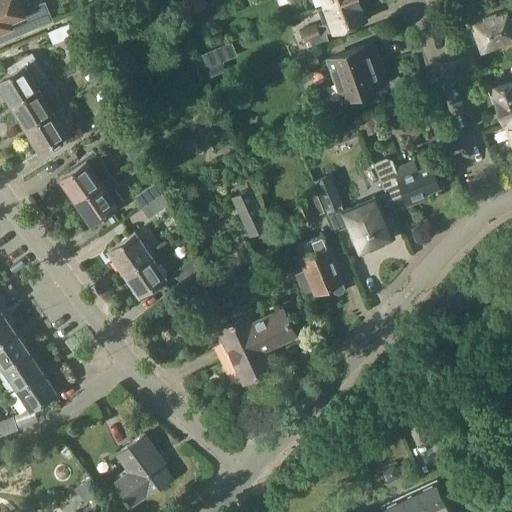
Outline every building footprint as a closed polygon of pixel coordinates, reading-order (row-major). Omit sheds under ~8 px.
[(0,0),(0,42),(54,20),(46,1),(44,1),(45,3),(24,12),(19,0),(0,0)] [(180,0),(186,13),(207,5),(205,0),(180,0)] [(290,0),(291,3),(299,0),(322,0),(325,5),(317,8),(318,9),(343,0),(290,0)] [(330,32),(335,30),(335,32),(365,20),(361,10),(364,1),(363,0),(343,0),(318,9),(324,24),(326,23),(330,32)] [(482,18),(472,22),(482,51),(511,40),(511,24),(511,23),(511,0),(504,4),(507,10),(496,13),(494,7),(480,12),(482,18)] [(70,22),(48,31),(53,43),(75,34),(70,22)] [(309,51),(330,44),(326,33),(321,34),(318,24),(300,30),(304,43),(306,42),(309,51)] [(366,45),(329,58),(334,71),(332,74),(334,79),(337,81),(344,99),(366,91),(369,92),(374,91),(376,87),(381,85),(380,84),(388,81),(383,67),(375,70),(366,45)] [(288,60),(292,73),(320,63),(316,50),(288,60)] [(49,80),(49,79),(32,51),(12,63),(16,68),(0,77),(0,84),(11,104),(49,80)] [(76,64),(82,73),(94,66),(89,57),(76,64)] [(49,80),(11,104),(25,127),(63,103),(49,80)] [(508,123),(511,121),(511,80),(491,88),(505,124),(508,123)] [(63,103),(25,127),(39,150),(77,127),(63,103)] [(103,131),(124,117),(117,106),(96,120),(103,131)] [(356,120),(360,130),(385,119),(381,109),(356,120)] [(227,129),(219,112),(198,121),(206,139),(227,129)] [(131,128),(124,117),(103,131),(110,142),(131,128)] [(343,123),(349,139),(360,134),(354,119),(343,123)] [(249,138),(242,142),(245,148),(252,145),(253,145),(249,138)] [(75,198),(101,181),(111,174),(93,148),(69,164),(71,167),(59,175),(75,198)] [(433,162),(418,168),(414,159),(395,166),(392,159),(385,157),(373,162),(389,199),(403,194),(407,206),(430,197),(428,192),(442,187),(433,162)] [(328,213),(343,207),(331,173),(315,179),(328,213)] [(111,174),(101,181),(75,198),(90,221),(121,200),(112,187),(117,183),(111,174)] [(142,207),(163,192),(155,182),(134,196),(142,207)] [(231,196),(250,236),(269,227),(250,187),(231,196)] [(316,215),(324,212),(316,189),(306,193),(307,198),(295,203),(302,223),(317,218),(316,215)] [(163,192),(142,207),(149,217),(170,203),(163,192)] [(374,197),(344,210),(361,251),(391,238),(374,197)] [(125,271),(150,254),(134,230),(109,247),(125,271)] [(323,236),(297,246),(307,269),(296,274),(306,296),(331,286),(334,292),(338,295),(344,292),(345,287),(323,236)] [(165,276),(150,254),(125,271),(140,293),(165,276)] [(195,255),(174,272),(183,284),(204,267),(195,255)] [(0,339),(14,329),(0,309),(0,339)] [(283,309),(251,324),(246,315),(219,328),(242,380),(270,367),(262,349),(294,334),(283,309)] [(14,329),(0,339),(0,369),(2,368),(28,350),(14,329)] [(42,370),(28,350),(2,368),(16,388),(42,370)] [(42,370),(16,388),(30,408),(56,391),(42,370)] [(14,416),(0,420),(0,434),(18,428),(14,416)] [(131,502),(146,492),(147,493),(170,476),(155,456),(158,454),(142,433),(117,451),(131,471),(116,481),(131,502)] [(89,477),(77,486),(88,501),(91,499),(93,502),(102,495),(89,477)] [(382,504),(386,511),(449,511),(434,480),(382,504)] [(0,511),(8,511),(3,501),(0,502),(0,511)]
